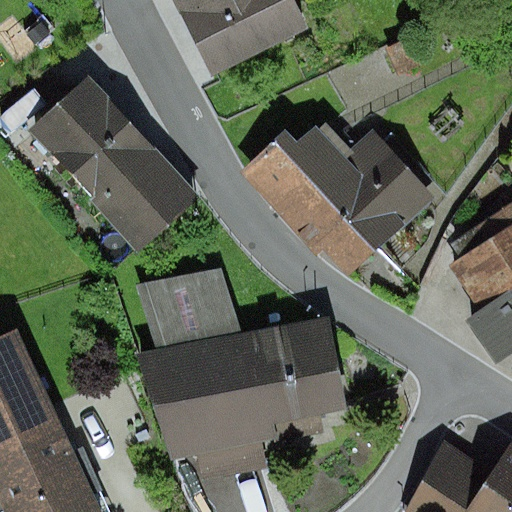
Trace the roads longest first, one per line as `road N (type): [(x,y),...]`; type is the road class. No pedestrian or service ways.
road 1 (residential): [(121,0),(165,86),(262,232),(321,288),(460,378)]
road 2 (residential): [(368,511),(460,378)]
